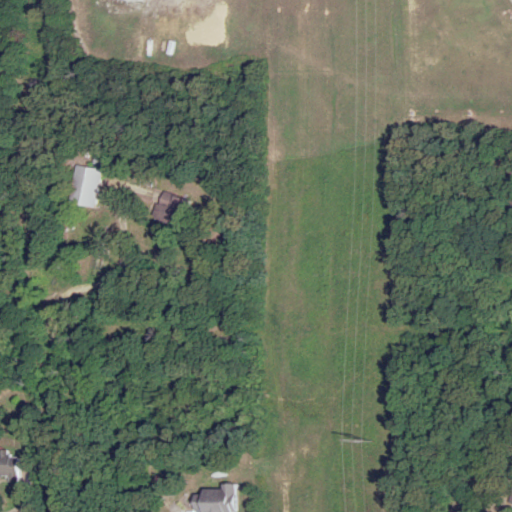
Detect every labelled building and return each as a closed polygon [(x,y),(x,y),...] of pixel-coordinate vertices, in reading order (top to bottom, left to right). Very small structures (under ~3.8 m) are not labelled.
[(178,25),(183,3),(176,2),(171,23),(178,25)] [(97,170),(72,165),(66,204),(91,208),(97,170)] [(175,227),(185,202),(159,191),(148,217),(175,227)] [(18,482),(18,455),(0,455),(0,480),(4,481),(4,482),(18,482)] [(234,511),(235,485),(217,485),(217,489),(198,489),(198,496),(191,496),(191,511),(234,511)]
